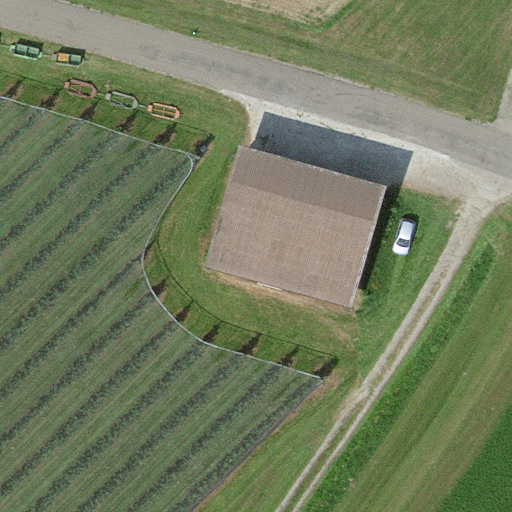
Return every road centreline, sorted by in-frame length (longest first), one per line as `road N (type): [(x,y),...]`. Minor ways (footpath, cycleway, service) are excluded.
road 1 (unclassified): [(511,160),(0,12)]
road 2 (track): [(292,511),(423,317),(511,120)]
